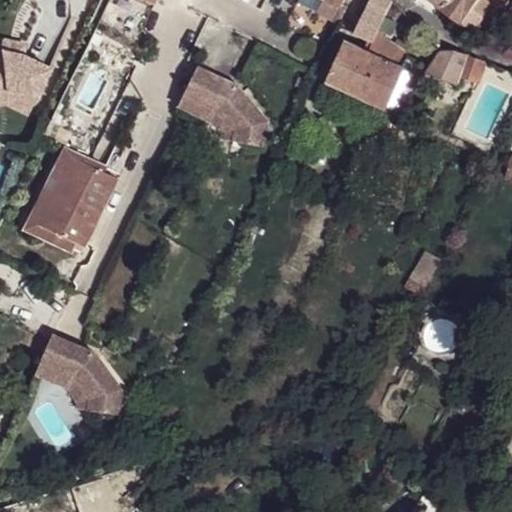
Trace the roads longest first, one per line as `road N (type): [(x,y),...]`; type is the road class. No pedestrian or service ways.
road 1 (unknown): [(86,304),(170,66),(182,39),(208,19),(197,0)]
road 2 (unknown): [(399,0),(458,43),(511,67)]
